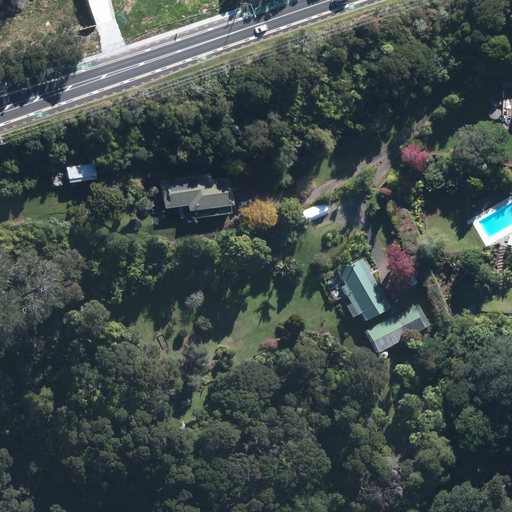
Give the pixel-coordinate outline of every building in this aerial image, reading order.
[(93,163),(65,166),(67,183),(95,179),(93,163)] [(226,171),(158,180),(162,209),(184,206),(186,218),(226,213),(225,206),(231,206),(226,171)] [(255,209),(237,210),(237,218),(255,217),(255,209)] [(333,304),(343,298),(346,304),(342,306),(349,319),(358,314),(363,322),(386,309),(359,260),(336,273),(337,274),(321,283),(333,304)] [(422,283),(413,266),(400,273),(408,289),(422,283)] [(388,357),(384,349),(428,325),(416,303),(364,331),(380,362),(388,357)] [(188,396),(176,401),(179,410),(191,405),(188,396)] [(185,420),(168,427),(173,438),(190,431),(185,420)]
